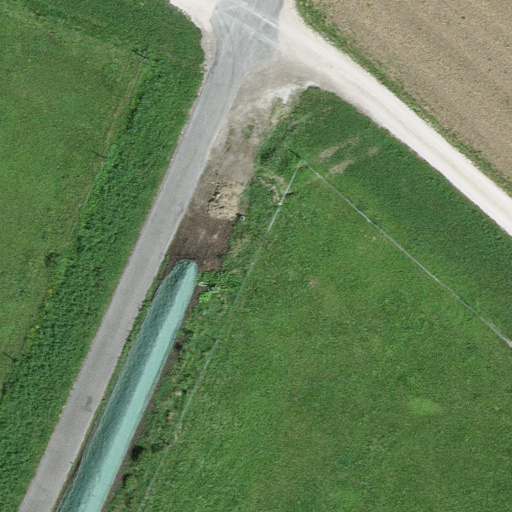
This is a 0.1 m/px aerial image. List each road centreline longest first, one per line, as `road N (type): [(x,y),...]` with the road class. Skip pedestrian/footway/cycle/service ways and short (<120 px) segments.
road 1 (track): [(247,0),(24,511)]
road 2 (track): [(183,0),(319,60),(511,221)]
